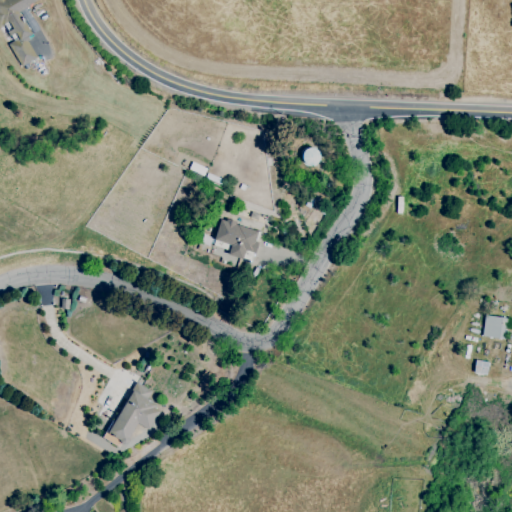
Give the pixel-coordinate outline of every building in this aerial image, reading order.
[(19,66),(41,56),(43,61),(53,57),(28,5),(38,0),(0,0),(0,21),(1,21),(11,42),(8,44),(19,66)] [(259,232),(219,219),(210,248),(209,247),(207,252),(221,256),(219,262),(231,266),(234,257),(241,260),(244,250),(252,253),(259,232)] [(504,339),(505,317),(483,316),(482,337),(504,339)] [(486,374),(488,362),(474,361),(473,373),(486,374)] [(135,423),(150,431),(162,408),(146,400),(151,391),(134,382),(107,434),(125,443),(135,423)]
